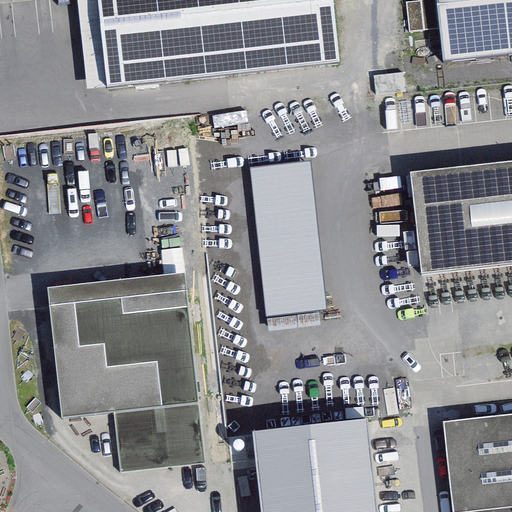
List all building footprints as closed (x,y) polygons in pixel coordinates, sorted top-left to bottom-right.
[(80,0),(90,90),(346,61),(338,0),(80,0)] [(511,0),(436,0),(443,62),(511,55),(511,0)] [(327,313),(310,163),(250,169),(267,320),(327,313)] [(511,167),(420,177),(430,277),(511,267),(511,167)] [(184,276),(48,290),(63,420),(113,415),(120,474),(205,465),(184,276)] [(511,511),(511,418),(448,425),(456,511),(511,511)]
